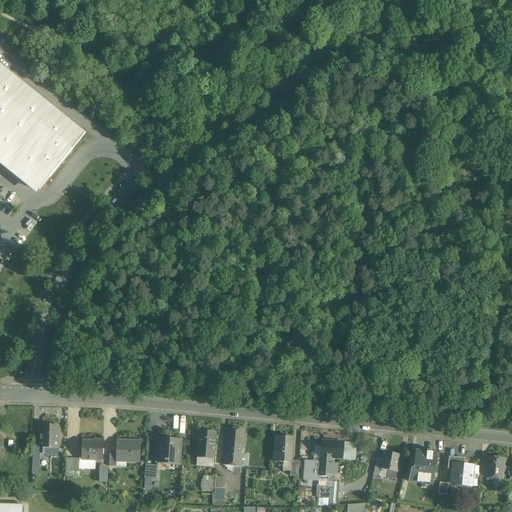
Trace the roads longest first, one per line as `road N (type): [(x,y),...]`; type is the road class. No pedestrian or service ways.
road 1 (tertiary): [(31,395),(66,277),(148,167),(404,0)]
road 2 (residential): [(511,437),(31,395)]
